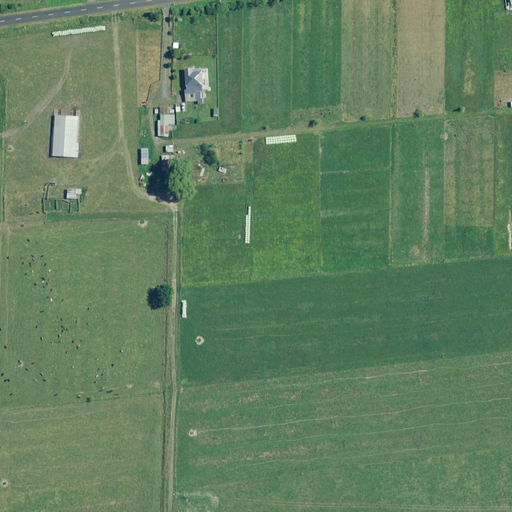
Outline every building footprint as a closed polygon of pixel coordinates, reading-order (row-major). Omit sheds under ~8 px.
[(208,68),(184,69),(185,90),(184,90),(184,102),(198,101),(198,103),(202,103),(202,98),(206,98),(205,92),(209,91),(208,68)] [(157,136),(168,137),(168,134),(171,134),(171,125),(168,125),(169,107),(160,107),(159,120),(158,120),(157,136)] [(79,117),(54,115),(52,156),(77,157),(79,117)] [(161,156),(161,171),(168,171),(168,182),(176,182),(176,156),(161,156)] [(81,189),(67,189),(67,199),(75,199),(76,194),(80,194),(81,189)]
